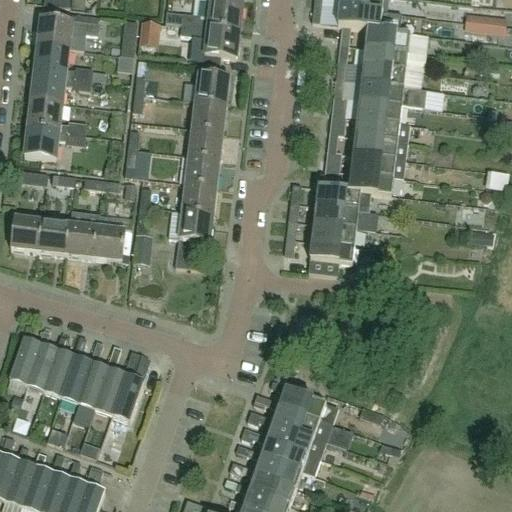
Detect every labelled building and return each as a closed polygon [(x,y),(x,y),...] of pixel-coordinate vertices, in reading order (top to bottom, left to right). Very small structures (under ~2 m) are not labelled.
[(72,0),(71,12),(85,13),(86,0),(72,0)] [(202,16),(204,0),(195,0),(193,14),(202,16)] [(211,0),(211,5),(243,9),(243,0),(211,0)] [(384,0),(341,0),(340,12),(382,17),(384,0)] [(183,18),(182,29),(240,36),(243,9),(211,5),(209,25),(201,24),(201,21),(183,18)] [(321,23),(323,10),(314,9),(313,22),(321,23)] [(340,12),(338,31),(342,31),(351,32),(368,34),(400,38),(402,19),(382,17),(340,12)] [(471,19),(470,27),(502,31),(503,23),(471,19)] [(41,23),(38,51),(69,54),(83,56),(85,39),(98,41),(99,29),(73,26),(73,27),(41,23)] [(470,27),(469,36),(501,40),(502,31),(470,27)] [(159,30),(144,28),(142,50),(157,51),(159,30)] [(182,29),(181,40),(207,43),(205,60),(222,63),(236,64),(240,36),(182,29)] [(350,45),(351,32),(342,31),(341,44),(350,45)] [(368,34),(366,53),(408,57),(411,39),(368,34)] [(347,63),(349,50),(340,49),(339,62),(347,63)] [(38,51),(34,78),(92,85),(93,74),(76,72),(75,75),(67,74),(69,54),(38,51)] [(366,53),(364,70),(406,75),(408,57),(366,53)] [(261,67),(279,68),(280,55),(261,55),(261,67)] [(205,60),(204,67),(221,69),(222,63),(205,60)] [(337,79),(337,80),(345,81),(347,68),(338,67),(337,79)] [(406,75),(364,70),(362,88),(404,93),(406,75)] [(91,96),(92,85),(34,78),(31,106),(63,109),(65,90),(74,91),(73,94),(91,96)] [(195,106),(227,110),(230,82),(198,78),(195,106)] [(144,100),(144,97),(146,82),(136,81),(134,99),(144,100)] [(343,99),(345,86),(336,85),(334,98),(343,99)] [(362,88),(360,106),(402,111),(422,113),(424,96),(420,95),(404,93),(362,88)] [(145,97),(144,110),(158,110),(158,97),(145,97)] [(142,118),(144,100),(134,99),(132,117),(142,118)] [(334,103),(332,116),(347,117),(349,105),(349,104),(343,104),(334,103)] [(61,129),(63,109),(31,106),(28,133),(86,140),(87,129),(69,127),(69,130),(61,129)] [(192,134),(224,138),(227,110),(195,106),(192,134)] [(402,111),(360,106),(358,124),(400,129),(402,111)] [(332,121),(330,134),(345,135),(346,123),(347,122),(332,121)] [(400,129),(358,124),(355,142),(408,148),(410,130),(400,129)] [(84,151),(86,140),(28,133),(24,161),(56,165),(59,145),(67,146),(67,149),(84,151)] [(189,161),(220,165),(224,138),(192,134),(189,161)] [(128,154),(137,155),(139,137),(130,136),(128,154)] [(337,152),(338,139),(330,139),(328,152),(337,152)] [(355,142),(353,160),(406,166),(408,148),(355,142)] [(135,173),(137,155),(128,154),(126,172),(135,173)] [(328,156),(326,169),(341,171),(342,158),(328,156)] [(406,166),(353,160),(351,178),(394,183),(404,184),(406,166)] [(185,189),(217,192),(220,165),(189,161),(185,189)] [(325,174),(324,188),(338,190),(340,176),(325,174)] [(23,176),(22,188),(47,191),(48,179),(23,176)] [(394,183),(351,178),(349,196),(361,197),(372,199),(391,201),(394,183)] [(74,192),(75,182),(57,180),(56,189),(74,192)] [(103,185),(84,183),(83,193),(101,195),(103,185)] [(121,188),(103,185),(101,195),(120,197),(121,188)] [(182,216),(214,220),(217,192),(185,189),(182,216)] [(302,190),(293,189),(291,203),(300,204),(302,190)] [(316,211),(359,216),(370,217),(372,199),(361,197),(349,196),(319,192),(316,211)] [(151,194),(141,193),(139,211),(148,212),(151,194)] [(289,220),(298,221),(299,208),(291,207),(289,220)] [(146,230),(148,212),(139,211),(137,229),(146,230)] [(359,216),(316,211),(314,229),(357,234),(359,216)] [(214,220),(182,216),(179,244),(211,248),(214,220)] [(11,254),(39,257),(43,226),(15,222),(11,254)] [(297,226),(289,225),(287,238),(296,239),(297,226)] [(70,229),(43,226),(39,257),(67,261),(70,229)] [(98,232),(70,229),(67,261),(94,264),(98,232)] [(314,229),(312,247),(355,251),(357,234),(314,229)] [(126,236),(98,232),(94,264),(122,267),(126,236)] [(137,241),(135,255),(150,257),(152,242),(137,241)] [(295,244),(287,243),(285,256),(294,257),(295,244)] [(339,269),(352,270),(355,251),(312,247),(309,278),(338,282),(339,269)] [(39,350),(29,346),(34,332),(27,330),(22,344),(24,345),(10,385),(27,391),(41,351),(39,350)] [(39,350),(41,351),(27,391),(44,397),(58,357),(56,356),(46,352),(51,338),(44,336),(39,350)] [(58,357),(44,397),(61,403),(75,363),(73,362),(63,358),(68,344),(61,341),(56,356),(58,357)] [(73,362),(75,363),(61,403),(78,409),(92,369),(90,368),(80,364),(87,344),(80,341),(73,362)] [(92,369),(78,409),(95,415),(109,375),(107,374),(97,370),(104,349),(97,347),(90,368),(92,369)] [(109,375),(95,415),(112,421),(126,381),(124,380),(114,376),(122,354),(115,351),(107,374),(109,375)] [(124,380),(126,381),(112,421),(130,427),(144,387),(131,382),(132,378),(136,380),(142,360),(132,357),(124,380)] [(288,391),(273,386),(271,393),(285,398),(281,408),(282,408),(280,412),(328,429),(333,414),(331,411),(286,395),(288,391)] [(274,429),(327,448),(333,431),(328,429),(280,412),(282,408),(281,408),(257,399),(254,410),(264,413),(265,410),(279,415),(275,425),(276,425),(274,429)] [(269,442),(270,442),(268,446),(321,465),(327,448),(274,429),(276,425),(275,425),(251,416),(248,427),(258,430),(259,427),(273,432),(269,442)] [(264,459),(262,463),(302,477),(315,482),(321,465),(268,446),(270,442),(269,442),(245,433),(242,442),(249,444),(253,444),(267,449),(264,459)] [(0,460),(3,461),(0,468),(0,504),(5,507),(19,467),(17,466),(8,462),(11,453),(12,454),(15,445),(7,442),(0,460)] [(296,494),(302,477),(262,463),(264,459),(239,450),(237,457),(247,461),(261,465),(258,476),(257,480),(296,494)] [(17,466),(19,467),(5,507),(19,511),(22,511),(36,473),(34,472),(24,468),(29,454),(22,452),(17,466)] [(34,472),(36,473),(22,511),(41,511),(53,479),(51,478),(41,474),(46,460),(39,458),(34,472)] [(53,479),(41,511),(61,511),(70,485),(68,484),(58,480),(63,466),(64,462),(58,459),(56,464),(51,478),(53,479)] [(68,484),(70,485),(61,511),(80,511),(87,491),(85,490),(75,486),(81,468),(75,465),(68,484)] [(252,493),(251,497),(290,511),(296,494),(257,480),(258,476),(233,467),(230,477),(237,479),(241,477),(255,482),(252,493)] [(85,490),(87,491),(80,511),(99,511),(105,497),(92,492),(93,489),(98,490),(103,476),(92,471),(85,490)] [(289,511),(290,511),(251,497),(252,493),(227,484),(225,491),(249,499),(246,509),(246,510),(245,511),(289,511)]
